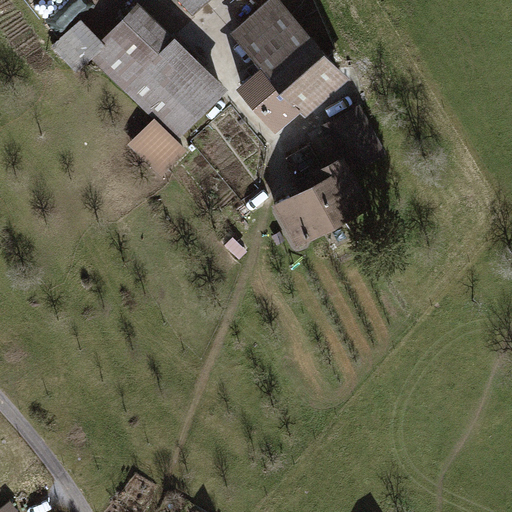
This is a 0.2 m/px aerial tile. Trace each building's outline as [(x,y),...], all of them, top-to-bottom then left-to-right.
[(142,0),(135,0),(102,35),(80,14),(60,35),(50,46),(76,71),(91,55),(153,115),(178,138),(230,84),(142,0)] [(182,0),(194,12),(207,0),(182,0)] [(286,0),(261,0),(232,28),(259,55),(235,76),(276,125),(301,104),(308,112),(352,71),(335,53),(286,0)] [(299,184),(272,201),(295,245),(352,210),(372,197),(355,166),(387,148),(360,100),(321,122),(325,131),(286,154),(297,175),(295,177),(299,184)] [(178,138),(153,115),(129,142),(161,174),(188,147),(178,138)] [(0,511),(19,511),(23,510),(15,498),(0,507),(0,511)]
